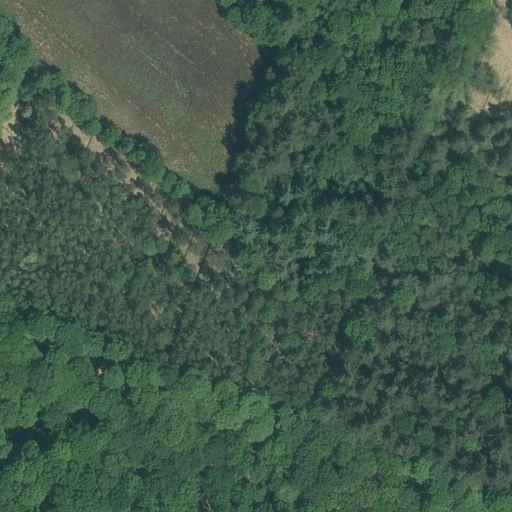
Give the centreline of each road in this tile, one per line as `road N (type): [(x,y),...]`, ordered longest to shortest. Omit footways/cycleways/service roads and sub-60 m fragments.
road 1 (track): [(469,0),(305,441)]
road 2 (track): [(305,441),(0,330)]
road 3 (track): [(305,441),(500,511)]
